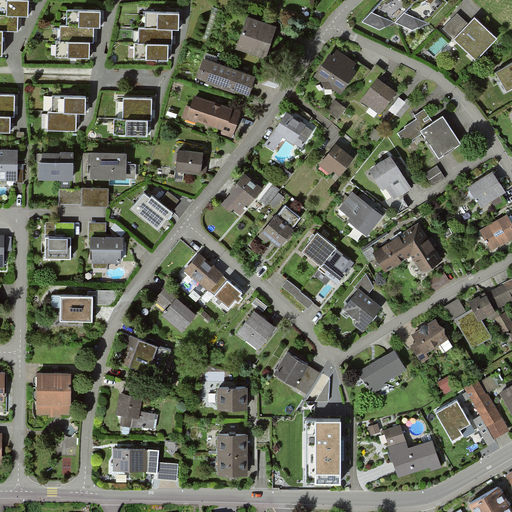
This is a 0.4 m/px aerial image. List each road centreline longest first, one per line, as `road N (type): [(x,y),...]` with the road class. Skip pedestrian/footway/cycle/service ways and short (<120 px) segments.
road 1 (residential): [(511,260),(336,355),(184,222)]
road 2 (residential): [(184,222),(133,288),(104,347),(86,435),(86,494)]
road 3 (residential): [(330,23),(184,222)]
road 4 (residential): [(330,23),(451,87),(511,174)]
road 5 (residential): [(282,498),(112,494)]
road 6 (residential): [(19,353),(20,226),(0,215)]
road 7 (residential): [(425,497),(282,498)]
road 8 (residential): [(18,493),(19,353)]
